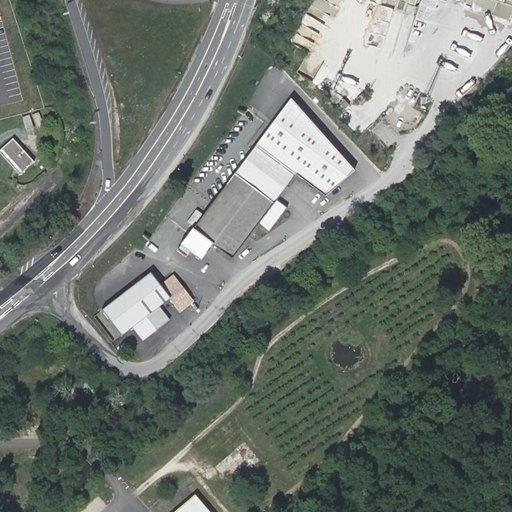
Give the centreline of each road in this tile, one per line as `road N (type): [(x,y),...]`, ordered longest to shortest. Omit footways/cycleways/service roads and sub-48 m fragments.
road 1 (track): [(180,456),(249,392),(269,342),(315,306),(415,250),(441,241),(459,246),(468,265),(452,311),(342,445),(275,511)]
road 2 (unclassified): [(434,114),(411,157),(383,183),(250,277),(153,367),(118,364),(45,289)]
road 3 (secondary): [(45,289),(146,185),(204,98),(246,0)]
road 4 (secondary): [(223,0),(181,91),(104,204)]
road 5 (motorway): [(72,0),(107,127),(104,204)]
road 6 (unknown): [(356,0),(348,23),(355,53),(430,87)]
road 7 (secondary): [(104,204),(11,288)]
